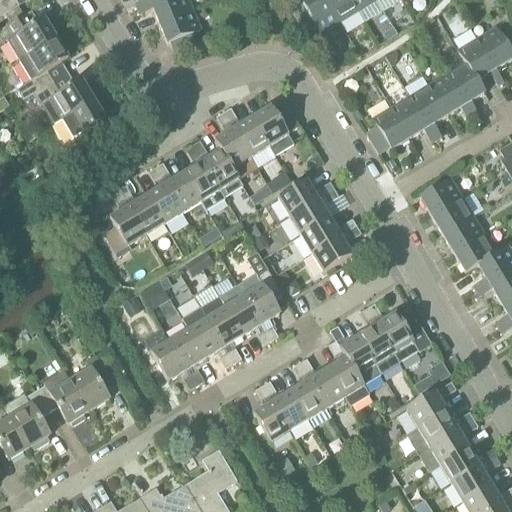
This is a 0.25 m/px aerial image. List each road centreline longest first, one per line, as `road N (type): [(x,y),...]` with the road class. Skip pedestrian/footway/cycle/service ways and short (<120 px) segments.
road 1 (residential): [(410,265),(300,328),(300,343),(20,511)]
road 2 (residential): [(373,201),(288,76),(257,71),(190,88)]
road 3 (residential): [(511,421),(410,265)]
road 4 (residential): [(373,201),(511,124)]
road 5 (residential): [(97,191),(191,133),(190,88)]
road 6 (residential): [(190,88),(161,89),(139,75),(94,0)]
